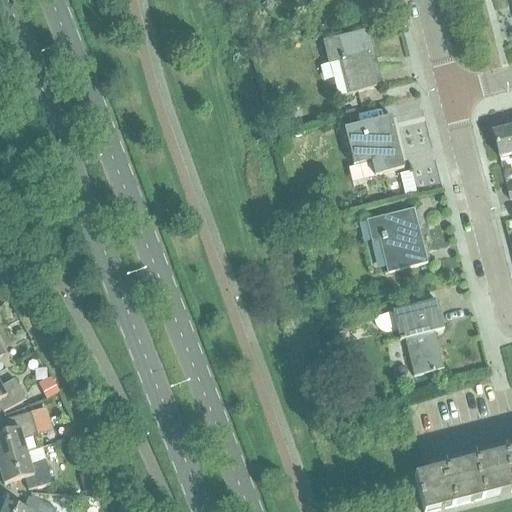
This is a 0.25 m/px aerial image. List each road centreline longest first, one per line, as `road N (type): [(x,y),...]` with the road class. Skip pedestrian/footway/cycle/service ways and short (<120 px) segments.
road 1 (secondary): [(247,511),(50,0)]
road 2 (secondary): [(7,0),(200,511)]
road 3 (residential): [(511,318),(448,95)]
